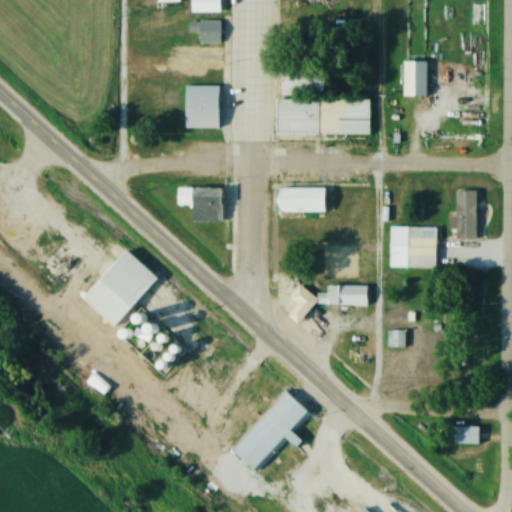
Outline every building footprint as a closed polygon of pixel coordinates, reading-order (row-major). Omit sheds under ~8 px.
[(220,0),(191,0),(191,15),(221,15),(220,0)] [(221,44),(221,23),(189,23),(189,35),(199,35),(199,44),(221,44)] [(427,63),(403,63),(403,98),(427,98),(427,63)] [(282,68),(282,96),(324,96),(324,68),(282,68)] [(219,87),(185,87),(185,130),(219,130),(219,87)] [(369,100),(277,101),(277,136),(370,135),(369,100)] [(192,223),(221,223),(222,189),(177,188),(177,207),(193,207),(192,223)] [(276,214),(325,214),(325,189),(276,189),(276,214)] [(476,192),(455,192),(455,239),(476,239),(476,192)] [(436,228),(407,228),(407,268),(436,268),(436,228)] [(81,301),(113,329),(158,279),(126,250),(81,301)] [(367,286),(328,286),(327,294),(293,293),(292,323),(305,323),(305,306),(367,307),(367,286)] [(353,359),(371,353),(366,337),(348,343),(353,359)] [(232,454),(254,472),(283,439),(295,449),(301,441),(292,433),(309,413),(284,393),(232,454)] [(478,444),(478,428),(452,428),(452,444),(478,444)]
